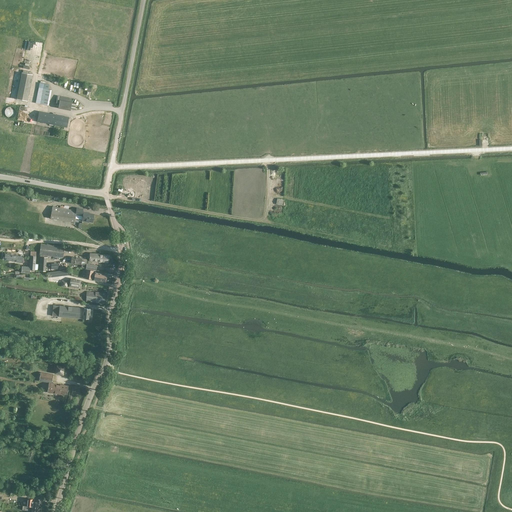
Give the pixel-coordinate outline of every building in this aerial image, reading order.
[(21,72),(16,99),(27,101),(32,75),(21,72)] [(40,83),(39,83),(35,103),(48,106),(51,90),(50,90),(51,87),(49,86),(49,85),(46,84),(46,82),(40,81),(40,83)] [(72,98),(57,95),(55,104),(58,105),(58,108),(70,110),(72,98)] [(15,113),(15,111),(15,110),(14,109),(13,109),(12,108),(10,108),(8,108),(7,108),(6,109),(6,110),(5,111),(5,112),(5,113),(5,114),(5,115),(6,117),(8,118),(9,118),(10,118),(11,118),(12,118),(14,117),(15,115),(15,113)] [(37,122),(67,128),(69,117),(39,111),(37,122)] [(52,207),(50,218),(74,222),(76,211),(52,207)] [(77,208),(75,215),(82,216),(81,222),(92,224),(94,214),(82,212),(83,209),(77,208)] [(47,255),(63,257),(64,247),(41,244),(39,254),(40,254),(40,257),(39,271),(45,271),(46,257),(47,258),(47,255)] [(29,273),(29,270),(34,270),(36,252),(31,252),(29,267),(21,266),(21,273),(29,273)] [(87,261),(86,269),(96,270),(96,265),(90,264),(90,261),(108,263),(109,255),(90,253),(89,261),(87,261)] [(23,257),(5,254),(4,259),(22,262),(23,257)] [(81,267),(85,268),(86,260),(86,259),(87,259),(71,257),(71,263),(82,264),(81,267)] [(105,282),(106,275),(95,273),(95,274),(93,273),(93,271),(87,269),(85,278),(91,279),(92,276),(94,277),(93,280),(105,282)] [(106,293),(87,292),(86,301),(105,303),(106,293)] [(83,319),(88,319),(89,315),(90,315),(90,309),(80,308),(53,305),(52,319),(58,319),(58,316),(79,318),(83,318),(83,319)] [(56,365),(54,373),(63,375),(65,367),(56,365)] [(45,392),(59,395),(60,396),(62,386),(46,383),(45,392)]
